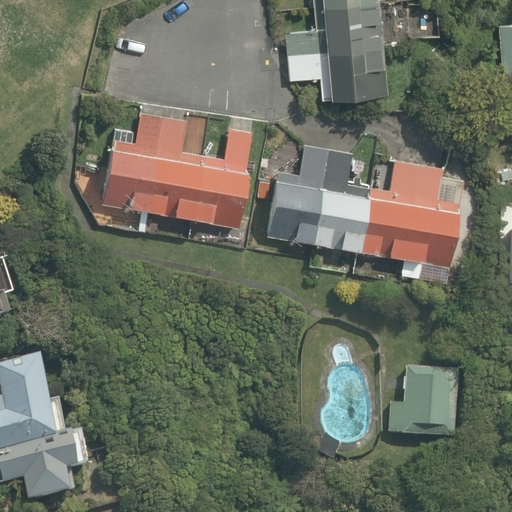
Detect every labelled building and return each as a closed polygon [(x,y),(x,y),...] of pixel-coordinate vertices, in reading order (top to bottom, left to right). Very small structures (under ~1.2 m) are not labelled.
[(380,0),(313,0),(316,31),(284,33),(288,90),(324,88),(325,108),(334,107),(334,110),(388,107),(380,0)] [(511,26),(494,26),(492,79),(511,79),(511,26)] [(191,121),(140,113),(135,144),(114,140),(103,206),(244,230),(255,165),(248,164),(252,138),(234,135),(230,159),(186,152),(191,121)] [(355,154),(301,146),(297,178),(275,174),(264,245),(459,275),(461,265),(470,205),(440,201),(445,169),(393,161),(389,184),(351,178),(355,154)] [(484,266),(461,265),(460,288),(483,289),(484,266)] [(0,342),(16,338),(9,310),(26,306),(19,275),(0,279),(0,342)] [(459,373),(410,370),(408,410),(392,409),(390,443),(455,446),(459,373)] [(54,376),(4,382),(9,420),(0,421),(0,462),(4,494),(34,490),(36,508),(77,503),(73,471),(95,469),(93,449),(64,452),(54,376)]
